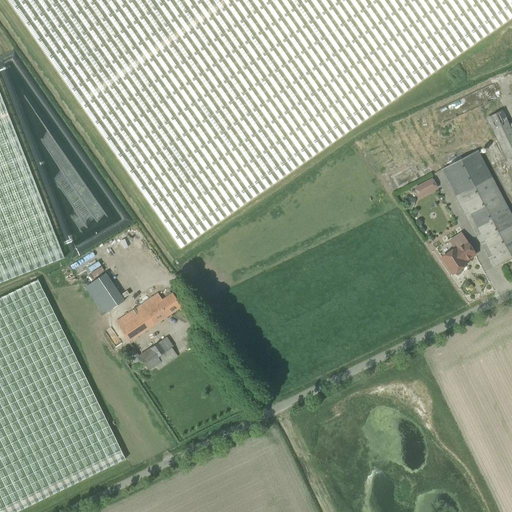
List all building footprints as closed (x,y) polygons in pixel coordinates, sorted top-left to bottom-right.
[(234,0),(398,0),(412,19),(438,0),(6,0),(81,107),(234,0)] [(398,0),(234,0),(81,107),(180,248),(442,62),(412,19),(398,0)] [(0,281),(62,258),(27,167),(0,97),(0,281)] [(511,131),(511,129),(502,111),(487,118),(511,168),(511,131)] [(494,267),(511,257),(511,217),(477,151),(442,169),(494,267)] [(418,198),(437,188),(431,177),(412,187),(418,198)] [(455,249),(441,258),(452,274),(454,273),(455,275),(458,276),(461,274),(461,271),(460,270),(466,265),(464,262),(475,255),(466,241),(455,249)] [(105,274),(101,277),(85,287),(104,314),(124,301),(105,274)] [(38,280),(0,298),(0,511),(14,511),(125,459),(38,280)] [(129,342),(181,307),(172,293),(161,300),(157,294),(116,322),(129,342)] [(153,341),(156,345),(139,356),(149,370),(156,366),(158,369),(177,356),(172,348),(173,347),(166,337),(164,339),(162,336),(153,341)]
